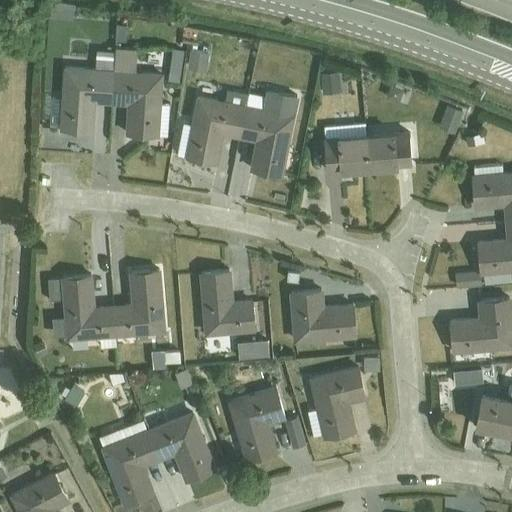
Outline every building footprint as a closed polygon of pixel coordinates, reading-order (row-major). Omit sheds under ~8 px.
[(193,44),(187,61),(204,66),(209,48),(193,44)] [(157,61),(58,59),(57,125),(94,125),(95,99),(123,99),(123,129),(156,130),(157,61)] [(388,92),(401,95),(404,83),(391,80),(388,92)] [(290,105),(195,87),(183,153),(215,160),(221,131),(250,136),(245,161),(278,167),(290,105)] [(161,97),(160,127),(169,127),(170,98),(161,97)] [(447,99),(438,121),(455,127),(463,105),(447,99)] [(321,127),(324,168),(415,160),(412,119),(321,127)] [(511,263),(511,160),(462,162),(464,203),(501,202),(502,227),(478,228),(479,265),(511,263)] [(56,263),(60,333),(163,327),(159,257),(131,259),(133,292),(99,294),(97,260),(56,263)] [(227,264),(203,264),(205,327),(257,325),(255,287),(228,287),(227,264)] [(457,281),(476,284),(478,269),(459,267),(457,281)] [(316,280),(290,281),(292,337),(358,335),(356,291),(316,292),(316,280)] [(442,303),(445,347),(511,341),(511,294),(511,284),(478,287),(479,300),(442,303)] [(453,359),(454,385),(479,384),(479,358),(453,359)] [(362,360),(310,367),(320,436),(355,431),(351,398),(367,395),(362,360)] [(270,374),(224,388),(244,456),(278,446),(270,418),(282,415),(270,374)] [(85,379),(69,376),(64,398),(80,402),(85,379)] [(511,386),(482,382),(474,425),(511,431),(511,386)] [(191,403),(102,436),(124,497),(155,485),(146,459),(173,449),(183,476),(214,465),(191,403)] [(58,460),(8,482),(21,511),(65,511),(61,503),(74,497),(58,460)]
